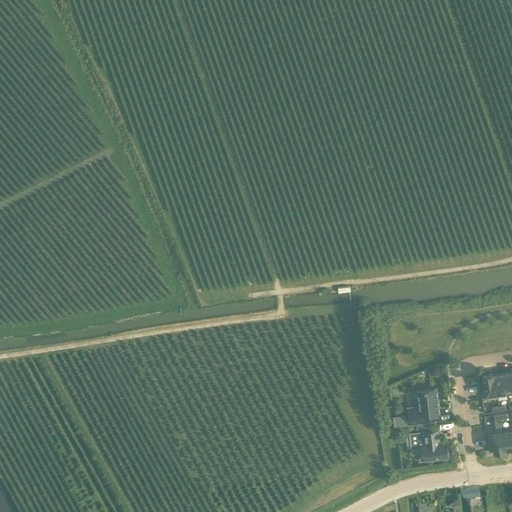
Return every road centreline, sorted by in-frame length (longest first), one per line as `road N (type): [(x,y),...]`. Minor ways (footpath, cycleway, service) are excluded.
road 1 (track): [(283,292),(511,259)]
road 2 (residential): [(511,356),(470,363),(459,376),(474,474)]
road 3 (residential): [(474,474),(405,486),(351,511)]
